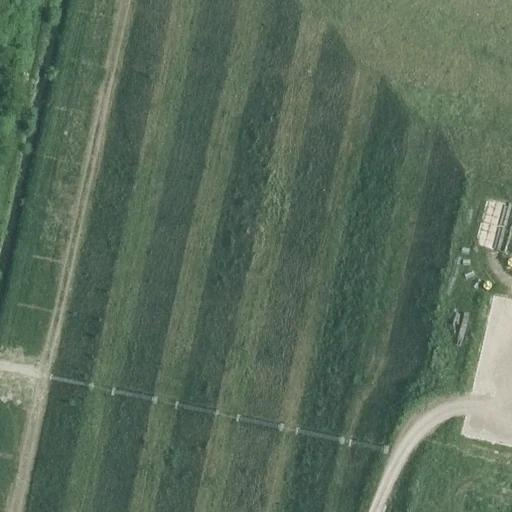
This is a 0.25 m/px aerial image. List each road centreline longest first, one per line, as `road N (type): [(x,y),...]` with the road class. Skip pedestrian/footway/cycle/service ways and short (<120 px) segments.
road 1 (track): [(13,511),(125,0)]
road 2 (track): [(511,417),(466,409),(436,417),(398,455),(376,511)]
